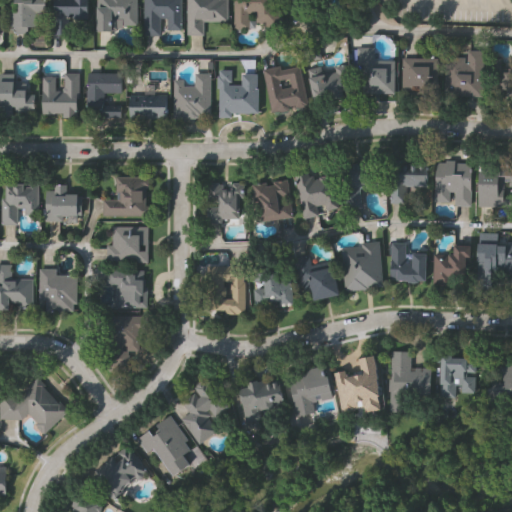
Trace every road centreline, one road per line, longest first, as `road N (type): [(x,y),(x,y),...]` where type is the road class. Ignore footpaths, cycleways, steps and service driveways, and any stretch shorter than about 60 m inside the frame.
road 1 (residential): [(511,131),(393,125),(242,150),(0,149)]
road 2 (residential): [(31,511),(50,464),(148,393),(172,365),(180,342),(182,150)]
road 3 (residential): [(511,319),(394,318),(249,348),(180,342)]
road 4 (residential): [(112,417),(68,355),(41,344),(0,343)]
